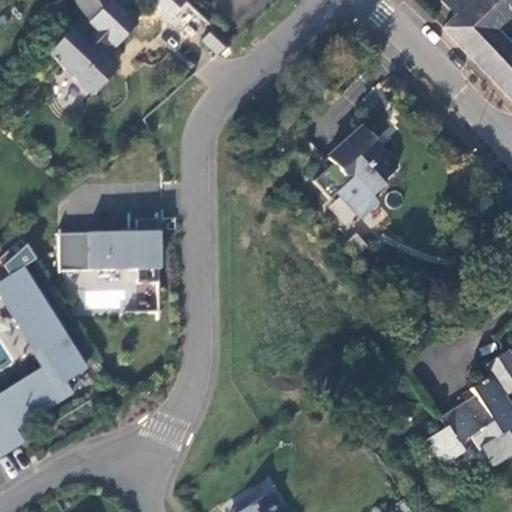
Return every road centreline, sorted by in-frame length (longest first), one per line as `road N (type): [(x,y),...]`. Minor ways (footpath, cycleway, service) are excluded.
road 1 (residential): [(329,0),(209,109),(194,158),(191,384),(167,429),(118,463)]
road 2 (residential): [(368,0),(511,144)]
road 3 (residential): [(118,463),(68,466),(0,509)]
